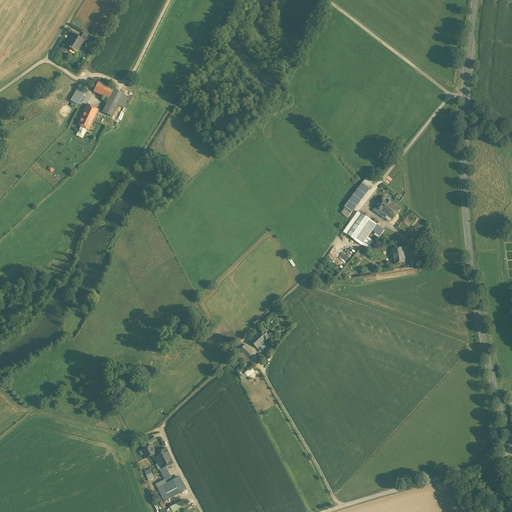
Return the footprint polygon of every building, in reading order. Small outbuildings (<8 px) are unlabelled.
[(89,36),(84,33),(81,38),(84,40),(86,42),(89,36)] [(73,34),(66,46),(76,53),(84,40),(81,38),(73,34)] [(113,89),(98,82),(95,89),(93,92),(108,99),(113,89)] [(79,89),(71,101),(73,102),(77,104),(84,92),(79,89)] [(108,99),(102,112),(112,117),(118,104),(123,94),(113,89),(108,99)] [(128,97),(123,94),(118,104),(123,106),(128,97)] [(98,110),(87,105),(77,124),(88,130),(98,110)] [(367,180),(364,184),(370,188),(373,184),(367,180)] [(362,183),(354,194),(362,200),(370,188),(364,184),(362,183)] [(362,200),(354,194),(345,207),(345,208),(352,213),(362,200)] [(393,219),(401,209),(384,197),(377,207),(387,215),(393,219)] [(387,215),(377,207),(374,211),(384,219),(386,217),(387,216),(387,215)] [(348,218),(352,213),(345,208),(342,213),(348,218)] [(358,211),(344,232),(348,235),(363,214),(358,211)] [(363,214),(348,235),(355,240),(370,219),(363,214)] [(370,219),(355,240),(362,245),(366,239),(372,230),(377,224),(370,219)] [(384,230),(379,226),(378,228),(377,227),(374,232),(375,232),(380,236),(384,230)] [(374,244),(366,239),(362,245),(369,250),(374,244)] [(403,248),(394,249),(395,254),(393,254),(395,264),(405,262),(403,248)] [(269,337),(262,330),(258,334),(265,341),(269,337)] [(257,333),(249,340),(257,349),(260,346),(263,343),(265,341),(258,334),(257,333)] [(253,353),(245,344),(239,350),(242,353),(247,358),(248,357),(253,353)] [(247,358),(242,353),(238,356),(249,367),(253,363),(248,357),(247,358)] [(151,445),(146,447),(145,446),(144,447),(143,448),(142,449),(144,452),(143,453),(145,458),(149,456),(154,453),(155,453),(151,445)] [(155,453),(154,453),(159,464),(161,468),(166,466),(173,462),(165,448),(155,453)] [(155,467),(159,464),(154,453),(149,456),(154,467),(155,467)] [(168,470),(162,473),(165,479),(165,480),(171,476),(168,470)] [(180,475),(173,479),(180,492),(187,489),(180,475)] [(173,479),(166,482),(163,484),(157,487),(164,500),(180,492),(173,479)] [(182,500),(170,506),(172,511),(176,511),(186,507),(184,503),(182,500)]
